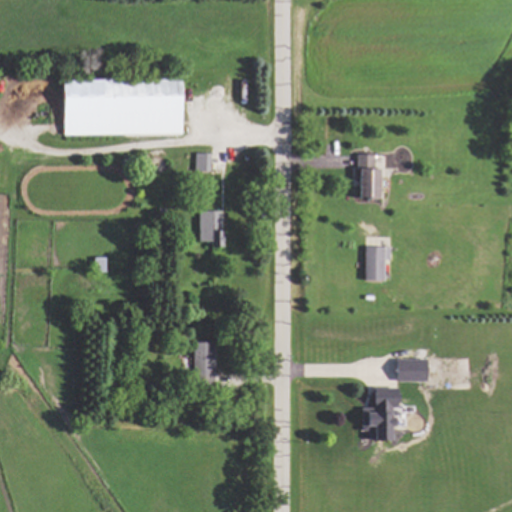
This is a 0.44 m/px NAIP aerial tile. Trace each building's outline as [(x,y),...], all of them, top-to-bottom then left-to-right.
[(178,134),(176,79),(56,81),(57,137),(178,134)] [(207,154),(192,154),(191,173),(207,173),(207,154)] [(351,155),(352,199),(372,198),(370,154),(351,155)] [(194,243),(209,242),(209,248),(219,248),(218,211),(193,212),(194,243)] [(379,260),(385,261),(386,247),(360,247),(359,282),(379,282),(379,260)] [(190,343),(190,386),(210,386),(211,343),(190,343)] [(420,383),(420,360),(390,360),(389,382),(420,383)] [(394,389),(365,389),(364,414),(357,414),(356,433),(366,433),(365,442),(386,443),(387,408),(393,409),(394,389)]
